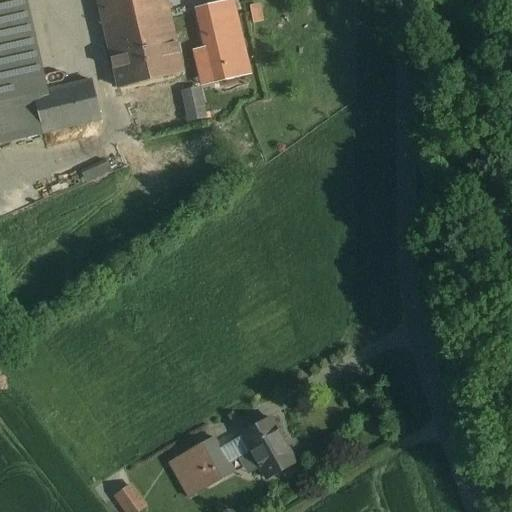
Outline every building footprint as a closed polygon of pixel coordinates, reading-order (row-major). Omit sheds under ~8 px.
[(0,0),(0,148),(41,140),(39,132),(29,84),(43,81),(26,4),(5,8),(3,0),(0,0)] [(98,0),(119,89),(184,73),(166,0),(98,0)] [(102,119),(92,72),(43,81),(29,84),(39,132),(102,119)] [(206,85),(185,89),(190,120),(211,117),(206,85)] [(88,170),(91,179),(115,171),(112,162),(88,170)] [(242,436),(252,453),(266,480),(296,463),(271,420),(242,436)] [(229,466),(252,453),(242,436),(219,449),(214,439),(170,464),(189,498),(233,473),(229,466)] [(143,511),(151,506),(135,484),(117,497),(128,511),(143,511)]
